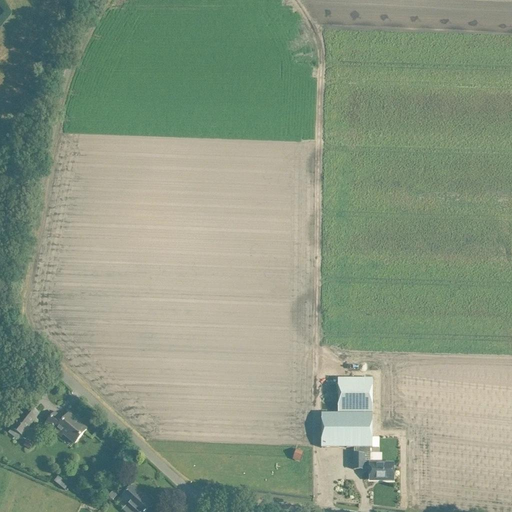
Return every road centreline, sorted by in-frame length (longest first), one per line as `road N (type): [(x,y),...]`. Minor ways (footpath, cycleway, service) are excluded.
road 1 (unclassified): [(189,498),(39,354),(20,329),(14,297),(54,104),(99,0)]
road 2 (unclassified): [(316,511),(189,498)]
